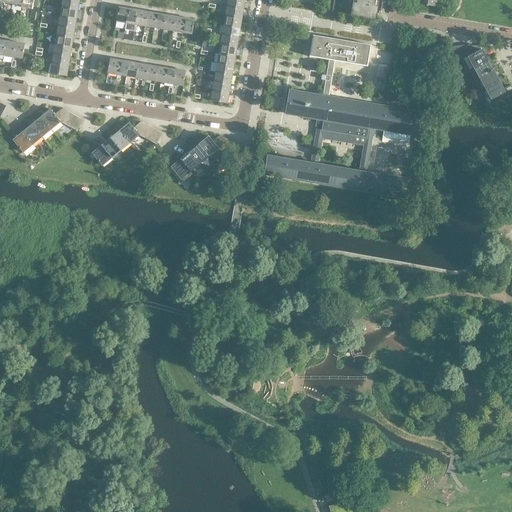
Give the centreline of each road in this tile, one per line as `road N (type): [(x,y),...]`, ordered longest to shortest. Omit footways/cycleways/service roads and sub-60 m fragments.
road 1 (residential): [(243,125),(81,99)]
road 2 (residential): [(511,37),(392,16),(395,0)]
road 3 (residential): [(243,125),(264,0)]
